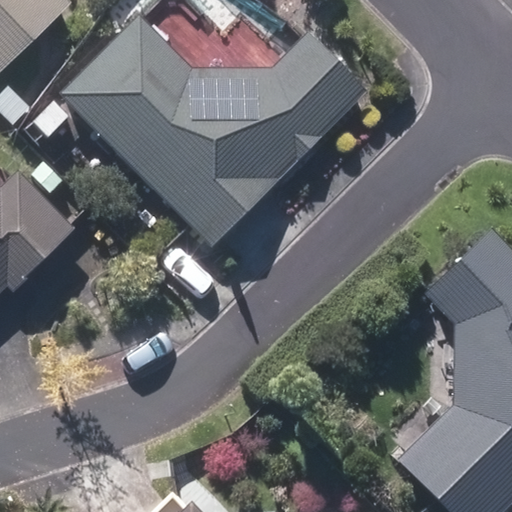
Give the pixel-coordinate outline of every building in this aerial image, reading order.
[(0,0),(0,74),(70,7),(62,0),(0,0)] [(58,96),(212,249),(365,97),(304,36),(270,70),(184,70),(134,20),(58,96)] [(0,97),(0,116),(11,128),(27,112),(7,90),(0,97)] [(31,122),(48,139),(68,120),(52,103),(31,122)] [(0,290),(5,286),(11,290),(72,229),(17,172),(0,188),(0,290)] [(396,461),(444,511),(501,511),(511,502),(511,252),(490,229),(422,294),(451,324),(450,409),(396,461)] [(193,511),(185,503),(176,511),(193,511)]
